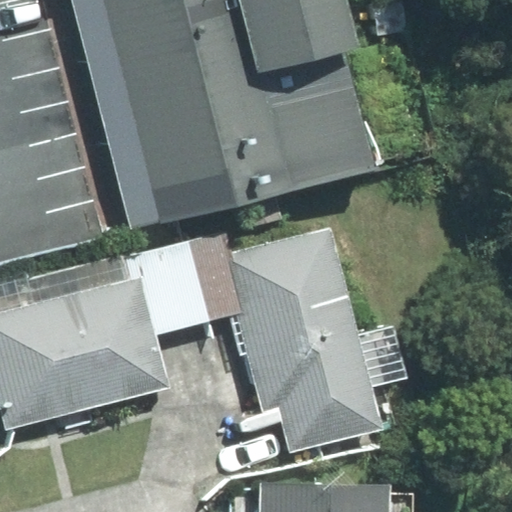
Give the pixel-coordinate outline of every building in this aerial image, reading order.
[(57,0),(117,229),(366,165),(323,0),(57,0)] [(404,25),(396,0),(368,0),(366,1),(375,34),(404,25)] [(243,225),(277,217),(273,197),(238,206),(243,225)] [(374,423),(321,221),(222,245),(218,226),(181,236),(202,318),(229,311),(255,407),(269,405),(280,448),(374,423)] [(202,318),(181,236),(117,252),(116,251),(23,276),(21,270),(0,275),(0,424),(162,383),(149,331),(202,318)] [(383,511),(385,478),(256,475),(255,511),(383,511)]
